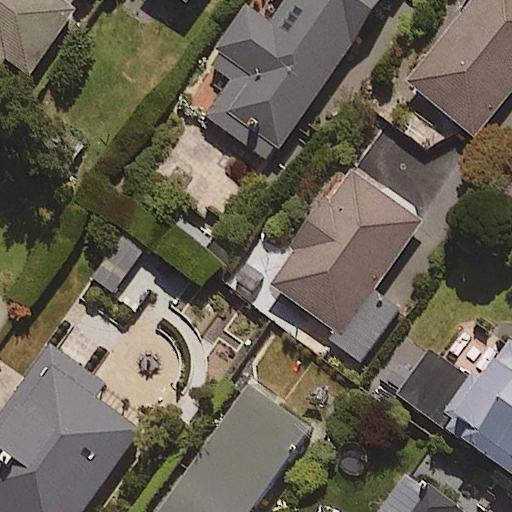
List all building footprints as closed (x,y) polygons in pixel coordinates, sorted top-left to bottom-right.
[(80,9),(67,0),(0,0),(0,55),(8,45),(36,67),(80,9)] [(385,0),(286,0),(273,18),(253,4),(211,63),(228,75),(202,113),(272,162),(385,0)] [(473,139),(511,89),(511,0),(467,0),(402,83),(473,139)] [(334,354),(357,369),(395,309),(372,294),(419,221),(340,171),(265,288),(344,339),(334,354)] [(147,247),(127,233),(95,278),(115,292),(147,247)] [(0,331),(17,306),(0,294),(0,331)] [(511,348),(501,340),(469,383),(428,353),(395,398),(511,482),(511,348)] [(102,385),(52,349),(0,420),(0,511),(85,511),(144,431),(95,395),(102,385)] [(253,511),(312,428),(253,386),(164,511),(253,511)] [(450,511),(401,477),(376,511),(450,511)]
